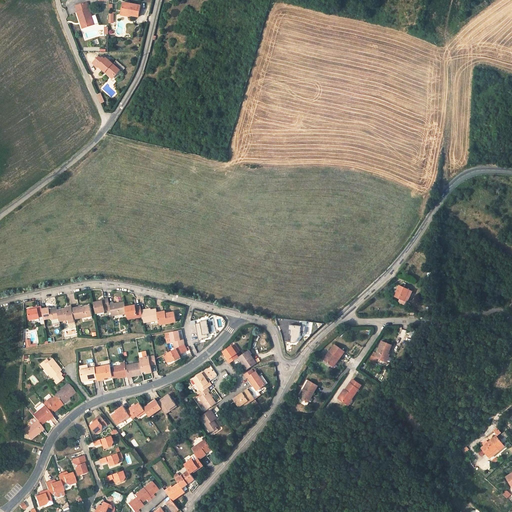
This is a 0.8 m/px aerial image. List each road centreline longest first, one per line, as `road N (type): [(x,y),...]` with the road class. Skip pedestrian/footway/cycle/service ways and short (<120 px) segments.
road 1 (unclassified): [(241,315),(111,283),(0,301)]
road 2 (unclassified): [(511,174),(477,170),(456,178),(403,256),(341,314)]
road 3 (track): [(450,0),(442,194)]
road 4 (residential): [(511,320),(496,311),(401,321),(341,314)]
road 5 (unclassified): [(289,375),(271,410),(186,511)]
road 6 (residential): [(73,415),(155,383),(206,352)]
road 7 (unclassified): [(0,214),(109,121)]
road 8 (residential): [(109,121),(56,0)]
road 9 (unclassified): [(109,121),(141,66),(159,0)]
road 10 (residential): [(5,511),(73,415)]
